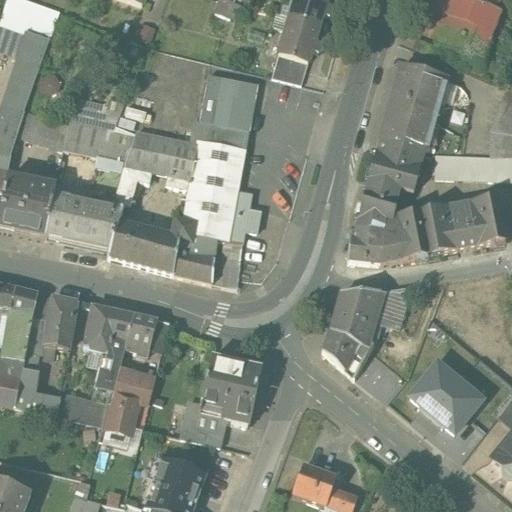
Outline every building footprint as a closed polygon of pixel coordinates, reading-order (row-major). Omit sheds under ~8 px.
[(60,18),(10,0),(6,0),(0,24),(0,31),(26,41),(48,48),(60,18)] [(113,0),(113,2),(141,11),(145,0),(150,0),(153,1),(153,0),(113,0)] [(328,0),(296,0),(290,23),(318,32),(322,19),(329,21),(332,11),(325,9),(328,0)] [(464,4),(455,0),(420,0),(417,9),(444,21),(433,48),(473,63),(491,21),(497,23),(499,15),(477,7),(476,9),(464,4)] [(230,7),(220,4),(215,18),(225,21),(225,24),(235,27),(241,11),(230,7)] [(318,32),(290,23),(278,61),(307,69),(311,56),(318,58),(321,48),(314,46),(318,32)] [(26,41),(15,79),(0,122),(0,158),(10,162),(12,153),(16,141),(24,117),(48,48),(26,41)] [(301,90),(307,69),(278,61),(271,83),(301,90)] [(447,83),(402,70),(378,147),(423,159),(425,160),(447,83)] [(257,91),(209,81),(200,129),(192,128),(189,149),(198,151),(192,187),(190,196),(184,227),(193,230),(191,241),(193,241),(217,245),(227,248),(236,198),(257,91)] [(511,94),(507,92),(490,133),(490,162),(435,161),(434,184),(511,186),(511,94)] [(69,131),(24,117),(16,141),(63,156),(69,131)] [(69,126),(69,131),(63,156),(98,164),(88,208),(122,215),(124,208),(125,206),(115,204),(125,169),(135,140),(71,122),(69,126)] [(125,206),(124,208),(131,210),(137,187),(150,190),(152,179),(171,183),(169,192),(190,196),(192,187),(198,151),(189,149),(135,140),(125,169),(115,204),(125,206)] [(423,159),(378,147),(368,186),(399,194),(398,195),(412,199),(423,159)] [(6,182),(10,162),(0,158),(0,195),(3,197),(6,182)] [(36,195),(7,189),(8,183),(6,182),(3,197),(0,211),(0,232),(45,242),(53,202),(55,193),(37,189),(36,195)] [(399,194),(368,186),(364,201),(361,200),(358,211),(361,211),(354,235),(383,238),(384,225),(393,223),(394,211),(398,195),(399,194)] [(236,198),(227,248),(223,285),(221,285),(221,290),(237,293),(244,237),(257,239),(261,217),(248,215),(249,201),(236,198)] [(79,249),(88,208),(77,206),(76,205),(75,206),(67,205),(67,203),(66,203),(66,205),(53,202),(45,242),(79,249)] [(496,203),(456,211),(465,253),(505,245),(496,203)] [(88,208),(79,249),(109,255),(118,227),(122,215),(88,208)] [(456,211),(419,217),(428,261),(465,253),(456,211)] [(419,217),(393,223),(384,225),(383,238),(379,270),(428,261),(419,217)] [(171,240),(118,227),(109,255),(107,262),(173,279),(180,245),(191,249),(193,241),(191,241),(193,230),(184,227),(175,224),(171,240)] [(383,238),(354,235),(353,244),(349,244),(347,267),(379,270),(383,238)] [(217,245),(193,241),(191,249),(180,245),(173,279),(212,288),(215,255),(217,245)] [(13,292),(0,288),(0,313),(9,314),(13,292)] [(38,297),(13,292),(9,314),(2,362),(0,361),(0,380),(20,384),(38,297)] [(52,299),(38,297),(20,384),(14,413),(56,422),(60,404),(32,400),(36,377),(35,376),(36,361),(42,362),(43,349),(48,318),(52,299)] [(380,297),(341,298),(330,335),(368,354),(375,350),(382,322),(374,320),(380,297)] [(76,304),(52,299),(48,318),(73,323),(76,304)] [(133,318),(93,308),(90,323),(89,323),(83,351),(106,356),(98,391),(113,395),(119,373),(124,353),(133,318)] [(73,323),(48,318),(43,349),(44,349),(42,362),(53,364),(55,351),(67,354),(73,323)] [(157,325),(133,318),(124,353),(147,359),(148,356),(156,327),(157,325)] [(156,327),(148,356),(161,359),(168,331),(156,327)] [(368,354),(330,335),(322,355),(352,383),(368,354)] [(244,369),(210,361),(199,409),(197,417),(225,423),(248,428),(257,388),(254,388),(256,378),(253,373),(243,371),(244,369)] [(481,406),(437,369),(410,402),(420,410),(417,413),(419,414),(421,411),(443,429),(441,432),(442,433),(444,431),(454,439),(481,406)] [(154,383),(119,373),(113,395),(111,409),(107,408),(102,432),(126,438),(128,428),(134,425),(136,419),(132,413),(134,405),(147,409),(154,383)] [(20,384),(0,380),(0,409),(14,413),(20,384)] [(113,395),(98,391),(95,406),(61,398),(60,404),(56,422),(102,432),(107,408),(111,409),(113,395)] [(511,431),(511,405),(499,422),(511,431)] [(219,451),(225,423),(197,417),(199,409),(188,406),(180,443),(219,451)] [(511,436),(492,461),(502,470),(501,471),(502,478),(507,482),(511,481),(511,436)] [(191,474),(176,469),(175,472),(161,466),(153,487),(157,488),(148,511),(190,511),(192,509),(195,510),(200,495),(197,494),(202,481),(190,477),(191,474)] [(336,482),(302,470),(291,500),(323,511),(325,511),(332,494),(336,482)] [(24,511),(29,499),(0,488),(0,511),(24,511)] [(353,511),(357,503),(332,494),(325,511),(353,511)]
